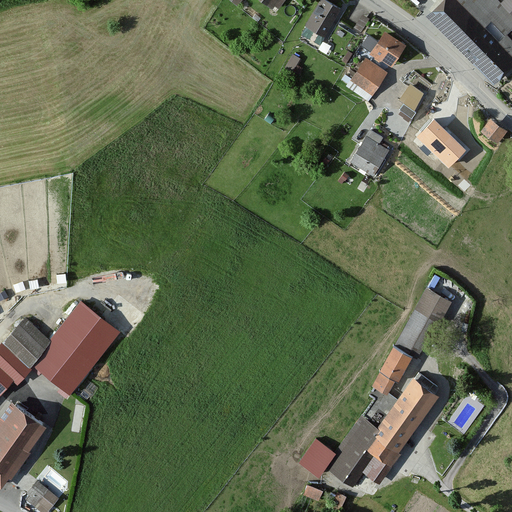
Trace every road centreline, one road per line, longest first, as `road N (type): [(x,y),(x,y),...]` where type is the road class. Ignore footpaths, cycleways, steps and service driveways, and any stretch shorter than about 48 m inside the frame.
road 1 (track): [(428,370),(438,347),(453,345),(499,395),(443,489)]
road 2 (tertiary): [(369,0),(511,121)]
